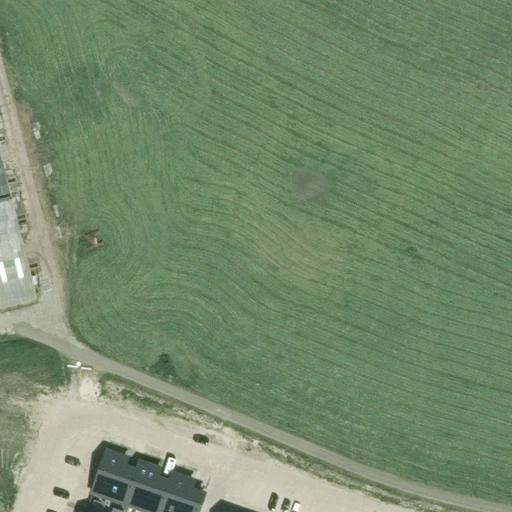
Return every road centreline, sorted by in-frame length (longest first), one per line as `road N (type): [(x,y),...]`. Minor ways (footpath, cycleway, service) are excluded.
road 1 (unclassified): [(511,510),(364,473),(48,338)]
road 2 (residential): [(28,511),(68,411),(385,511)]
